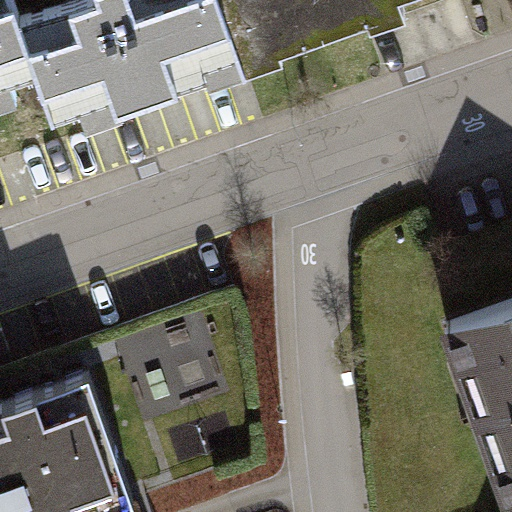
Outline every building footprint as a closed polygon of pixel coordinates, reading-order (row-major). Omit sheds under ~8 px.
[(0,0),(0,79),(37,66),(38,66),(21,16),(23,15),(17,0),(0,0)] [(205,60),(241,48),(224,0),(65,0),(23,15),(21,16),(38,66),(37,66),(54,113),(116,91),(120,102),(209,70),(205,60)] [(224,0),(241,48),(276,35),(280,45),(369,13),(366,3),(374,0),(224,0)] [(511,298),(446,322),(461,362),(474,357),(508,454),(495,459),(509,499),(511,498),(511,298)] [(0,511),(87,511),(84,503),(131,487),(90,367),(1,398),(5,409),(0,410),(0,511)]
